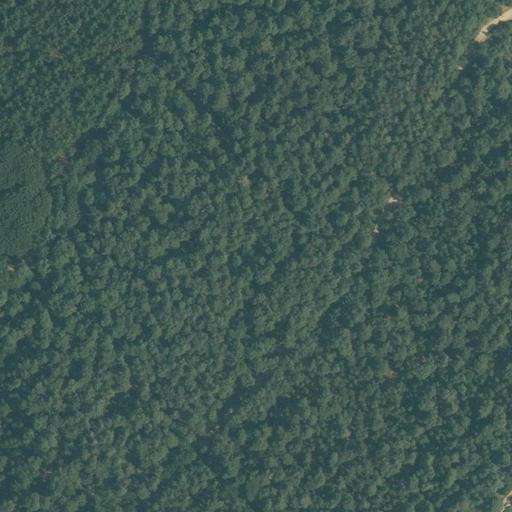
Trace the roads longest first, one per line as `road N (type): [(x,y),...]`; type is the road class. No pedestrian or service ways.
road 1 (track): [(386,0),(336,105),(264,179),(270,196),(258,220),(156,355),(13,511)]
road 2 (track): [(146,0),(147,37),(173,79),(264,179)]
